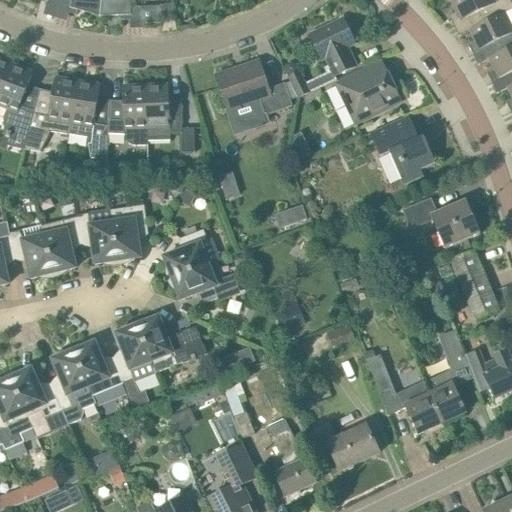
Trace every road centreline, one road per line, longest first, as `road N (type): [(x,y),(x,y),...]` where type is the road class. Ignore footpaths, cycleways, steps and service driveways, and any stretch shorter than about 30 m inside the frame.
road 1 (residential): [(303,0),(255,26),(137,52),(78,46),(0,22)]
road 2 (residential): [(511,213),(459,83),(387,0)]
road 3 (residential): [(374,511),(511,446)]
road 4 (residential): [(0,318),(141,294)]
